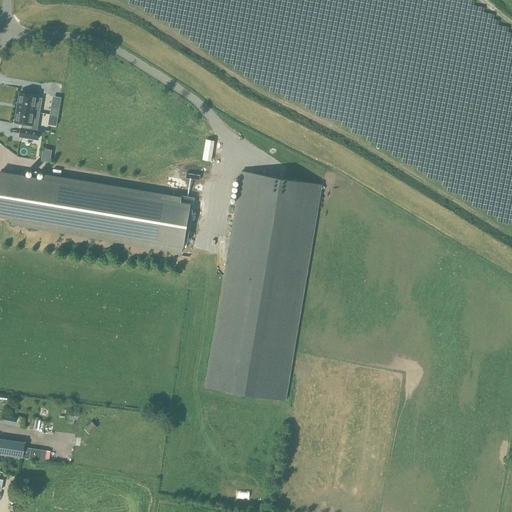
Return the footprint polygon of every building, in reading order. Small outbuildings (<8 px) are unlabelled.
[(32,94),(32,92),(23,90),(23,93),(20,92),(15,122),(23,123),(22,128),(20,136),(38,139),(40,131),(37,131),(42,99),(38,98),(38,95),(32,94)] [(58,117),(60,104),(52,103),(50,116),(58,117)] [(50,164),(52,152),(43,150),(41,163),(50,164)] [(0,176),(0,216),(12,219),(11,224),(182,252),(183,248),(191,203),(181,202),(182,197),(45,174),(44,179),(1,171),(0,176)] [(286,400),(322,185),(242,171),(205,386),(286,400)] [(0,422),(19,427),(21,418),(3,413),(0,422)] [(0,438),(0,454),(28,458),(30,448),(23,447),(23,442),(0,438)] [(0,464),(8,466),(10,458),(6,457),(0,455),(0,464)] [(0,490),(0,491),(1,487),(16,490),(16,483),(0,479),(0,490)]
